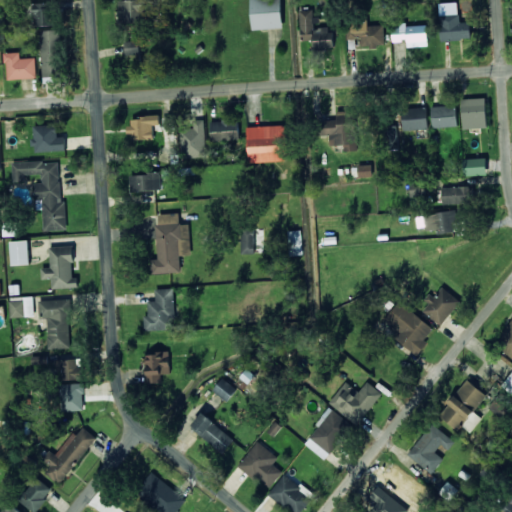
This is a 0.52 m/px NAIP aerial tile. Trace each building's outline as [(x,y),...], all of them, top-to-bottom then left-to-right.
[(143,10),(148,9),(147,0),(119,0),(120,23),(143,22),(143,10)] [(251,0),(252,30),(283,28),(281,0),(251,0)] [(36,25),(54,26),(54,3),(32,2),(32,16),(36,16),(36,25)] [(440,3),(440,40),(470,39),(469,13),(458,13),(457,2),(440,3)] [(300,10),(302,41),(314,40),(314,48),(333,47),(332,27),(317,28),(317,16),(313,16),(313,9),(300,10)] [(385,25),(368,26),(368,20),(347,20),(348,39),(361,39),(361,46),(385,46),(385,25)] [(428,42),(427,24),(399,24),(399,27),(392,28),(393,43),(428,42)] [(42,77),(61,76),(60,30),(41,30),(42,77)] [(139,41),(125,41),(125,55),(140,55),(139,41)] [(20,52),(5,53),(6,79),(37,78),(36,57),(20,58),(20,52)] [(463,128),(487,128),(486,98),(462,99),(463,128)] [(457,127),(457,105),(432,106),(433,127),(457,127)] [(403,108),(403,130),(428,129),(427,107),(403,108)] [(354,111),(337,111),(337,120),(321,121),(322,135),(330,135),(330,145),(345,145),(345,151),(355,150),(354,111)] [(153,125),(159,125),(159,116),(129,117),(130,140),(153,139),(153,125)] [(163,127),(175,127),(175,117),(163,118),(163,127)] [(183,158),(206,157),(205,120),(193,120),(194,128),(182,128),(183,158)] [(211,141),(239,140),(239,120),(210,121),(211,141)] [(57,124),(33,125),(34,152),(67,151),(66,136),(57,136),(57,124)] [(248,162),(287,161),(286,125),(247,127),(248,162)] [(398,148),(397,125),(382,126),(383,149),(398,148)] [(162,142),(177,142),(176,128),(162,129),(162,142)] [(463,159),(464,175),(487,175),(487,158),(463,159)] [(44,230),(64,230),(62,161),(13,162),(13,182),(26,182),(26,175),(41,174),(42,183),(35,183),(36,200),(43,199),(44,230)] [(373,176),(372,165),(358,165),(358,177),(373,176)] [(161,173),(130,174),(131,191),(161,190),(161,173)] [(424,183),(410,184),(411,196),(425,195),(424,183)] [(443,204),(474,203),(473,186),(442,187),(443,204)] [(424,214),(426,230),(439,229),(440,233),(458,231),(456,211),(424,214)] [(189,223),(180,224),(179,213),(156,214),(159,259),(151,259),(152,274),(181,272),(180,256),(191,255),(189,223)] [(254,254),(255,229),(242,229),(241,254),(254,254)] [(303,255),(301,230),(288,231),(290,255),(303,255)] [(11,241),(12,265),(30,264),(29,240),(11,241)] [(78,287),(78,278),(74,278),(73,246),(50,247),(51,267),(42,268),(42,279),(51,279),(52,288),(78,287)] [(423,311),(441,326),(461,301),(443,287),(432,300),(423,311)] [(144,331),(176,330),(174,288),(155,289),(156,301),(148,301),(149,315),(144,315),(144,331)] [(48,349),(72,348),(70,297),(39,299),(39,319),(47,319),(48,349)] [(10,317),(34,316),(33,298),(10,299),(10,317)] [(395,338),(417,354),(436,328),(399,301),(385,321),(399,331),(395,338)] [(511,322),(495,343),(511,357),(511,322)] [(147,383),(161,382),(161,374),(171,374),(170,352),(146,353),(147,383)] [(82,358),(59,359),(60,380),(82,379),(82,358)] [(255,374),(246,368),(238,380),(247,386),(255,374)] [(511,394),(511,372),(501,386),(511,394)] [(228,401),(238,388),(222,377),(213,391),(228,401)] [(440,416),(459,430),(462,426),(471,432),(482,418),(474,412),(487,395),(467,379),(440,416)] [(367,381),(359,392),(346,382),(329,402),(357,425),(383,393),(367,381)] [(62,411),(84,410),(84,383),(61,384),(62,411)] [(324,459),(352,425),(330,407),(315,425),(318,427),(305,443),(324,459)] [(235,439),(202,413),(191,426),(223,453),(235,439)] [(455,441),(432,423),(408,455),(432,473),(446,455),(445,454),(455,441)] [(61,484),(97,437),(84,427),(78,435),(73,432),(56,455),(49,450),(42,459),(51,466),(46,472),(61,484)] [(238,465),(256,482),(259,479),(269,488),(283,472),(273,463),(278,458),(259,441),(238,465)] [(176,511),(187,500),(153,472),(136,492),(160,511),(176,511)] [(294,511),(301,511),(314,496),(285,473),(269,493),(294,511)] [(18,499),(35,511),(54,490),(37,476),(18,499)]
